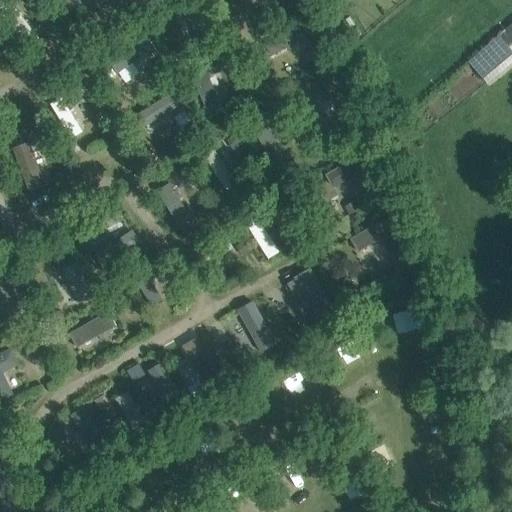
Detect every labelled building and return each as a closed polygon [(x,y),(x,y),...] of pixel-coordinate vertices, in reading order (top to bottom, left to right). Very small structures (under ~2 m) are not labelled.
[(57,0),(65,12),(80,3),(78,0),(57,0)] [(511,23),(468,61),(487,83),(511,60),(511,23)] [(145,37),(118,49),(124,62),(151,49),(145,37)] [(207,116),(224,110),(209,68),(193,74),(207,116)] [(139,108),(146,123),(177,108),(170,93),(139,108)] [(70,110),(59,114),(67,137),(78,134),(70,110)] [(264,115),(250,124),(272,158),(286,148),(264,115)] [(11,146),(23,191),(41,186),(29,141),(11,146)] [(204,155),(224,189),(235,182),(215,148),(204,155)] [(330,187),(352,177),(346,163),(324,173),(330,187)] [(177,225),(191,216),(168,182),(154,191),(177,225)] [(266,259),(278,252),(258,216),(246,223),(266,259)] [(126,218),(91,238),(104,262),(140,243),(126,218)] [(367,276),(398,262),(380,220),(348,234),(367,276)] [(75,261),(62,267),(73,293),(87,287),(75,261)] [(0,314),(17,308),(4,274),(0,275),(0,314)] [(223,314),(244,358),(273,345),(252,300),(223,314)] [(108,312),(66,329),(72,344),(114,327),(108,312)] [(390,320),(395,337),(417,330),(412,313),(390,320)] [(294,317),(284,322),(291,334),(301,328),(294,317)] [(79,353),(118,338),(115,328),(75,344),(79,353)] [(200,342),(188,347),(203,378),(215,373),(200,342)] [(331,354),(348,372),(361,361),(345,342),(331,354)] [(138,370),(150,407),(175,399),(163,362),(138,370)] [(130,428),(145,418),(125,390),(111,400),(130,428)] [(269,481),(290,497),(302,482),(281,466),(269,481)]
